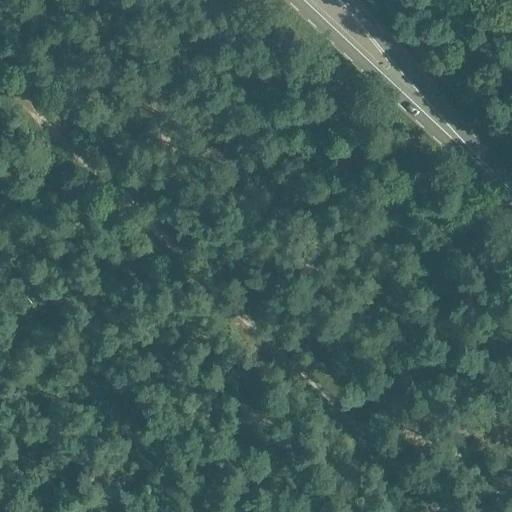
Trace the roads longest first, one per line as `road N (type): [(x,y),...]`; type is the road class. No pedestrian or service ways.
road 1 (track): [(433,511),(0,68)]
road 2 (primary): [(511,195),(311,0)]
